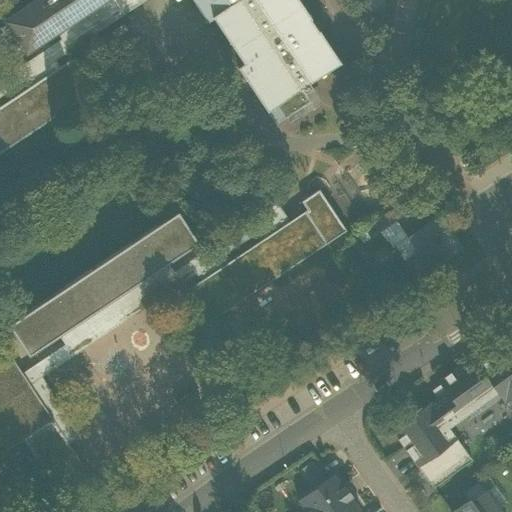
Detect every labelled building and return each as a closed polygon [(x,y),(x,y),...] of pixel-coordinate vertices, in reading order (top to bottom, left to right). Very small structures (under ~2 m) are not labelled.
[(54,60),(144,0),(100,0),(55,30),(61,39),(0,79),(0,96),(25,80),(24,77),(52,58),(54,60)] [(34,0),(4,20),(25,50),(55,30),(100,0),(34,0)] [(237,67),(266,111),(301,88),(308,83),(339,62),(318,30),(317,31),(309,19),(310,18),(297,0),(192,0),(207,22),(213,18),(243,63),(237,67)] [(0,152),(96,89),(75,57),(59,67),(54,60),(52,58),(24,77),(25,80),(30,87),(0,106),(0,152)] [(301,88),(309,101),(313,107),(320,102),(308,83),(301,88)] [(266,111),(275,124),(309,101),(301,88),(266,111)] [(307,211),(305,212),(325,243),(345,230),(318,190),(301,201),(307,211)] [(387,212),(393,221),(412,209),(406,199),(387,212)] [(52,420),(68,444),(80,435),(41,376),(196,273),(194,271),(223,251),(225,254),(255,234),(253,231),(282,212),(276,203),(173,271),(167,263),(58,335),(64,344),(21,373),(52,420)] [(206,323),(325,243),(305,212),(304,211),(288,222),(282,212),(253,231),(255,234),(260,241),(230,261),(225,254),(223,251),(194,271),(196,273),(201,281),(185,291),(206,323)] [(14,334),(28,355),(58,335),(167,263),(198,242),(193,236),(184,222),(178,212),(8,325),(14,334)] [(440,215),(407,237),(417,251),(405,259),(418,279),(463,248),(440,215)] [(395,245),(405,259),(417,251),(407,237),(395,245)] [(390,430),(432,488),(471,460),(447,427),(496,391),(511,413),(511,344),(487,362),(485,360),(481,364),(482,366),(479,368),(470,356),(437,381),(445,392),(430,403),(429,402),(421,408),(419,406),(411,412),(413,414),(390,430)] [(22,439),(52,420),(21,373),(9,354),(0,360),(0,441),(6,450),(22,439)] [(68,444),(52,420),(22,439),(54,487),(83,468),(68,444)] [(357,511),(358,511),(360,510),(350,497),(352,496),(344,485),(342,486),(333,473),(297,500),(306,511),(305,511),(357,511)] [(451,511),(499,511),(485,492),(470,502),(468,500),(451,511)]
